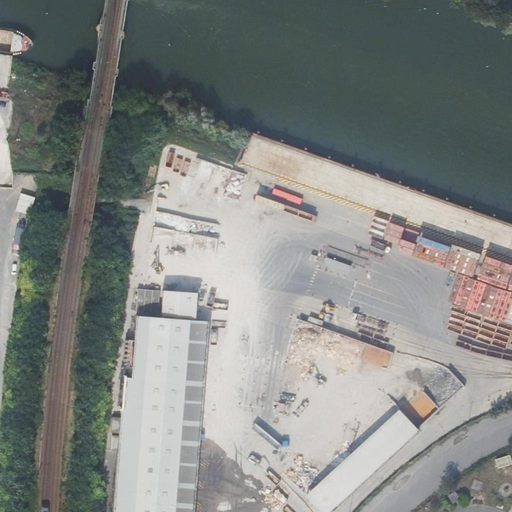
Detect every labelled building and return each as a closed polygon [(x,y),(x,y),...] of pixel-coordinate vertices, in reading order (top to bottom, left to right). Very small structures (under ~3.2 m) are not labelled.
[(440,221),(446,199),(352,176),(346,202),(424,221),(425,217),(440,221)] [(475,270),(478,257),(453,251),(450,263),(475,270)] [(136,310),(158,312),(160,290),(138,288),(136,310)] [(160,317),(194,320),(196,293),(162,290),(160,317)] [(113,511),(192,511),(208,321),(194,320),(160,317),(136,315),(131,380),(124,379),(113,511)] [(307,494),(323,511),(329,511),(422,431),(404,410),(307,494)] [(511,459),(510,454),(496,459),(499,467),(511,462),(511,459)]
